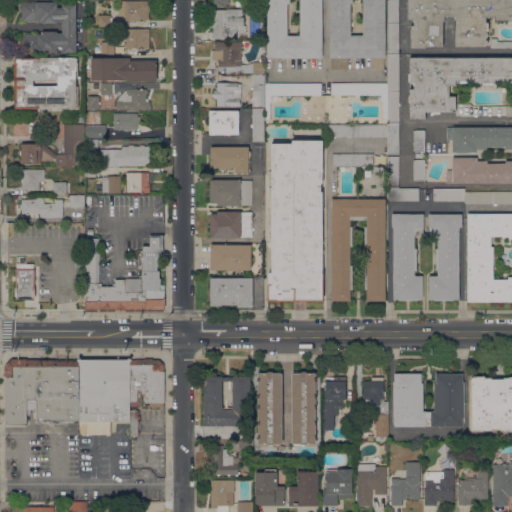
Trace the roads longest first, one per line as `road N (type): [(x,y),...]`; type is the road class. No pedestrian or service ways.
road 1 (residential): [(182,511),(182,0)]
road 2 (secondary): [(511,333),(225,333)]
road 3 (secondary): [(131,334),(0,334)]
